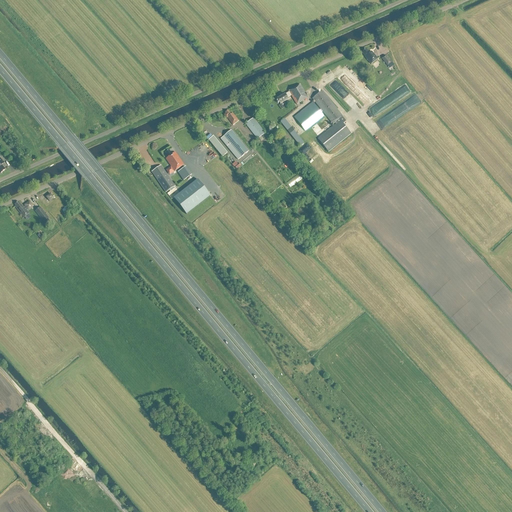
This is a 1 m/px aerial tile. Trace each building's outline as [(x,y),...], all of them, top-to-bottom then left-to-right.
[(369,54),(366,50),(362,53),(365,57),(365,58),(371,65),(377,59),(371,52),(369,54)] [(387,66),(392,63),(386,55),(381,59),(387,66)] [(335,79),(329,85),(343,98),(348,92),(335,79)] [(308,98),(300,85),(296,87),(289,92),(277,99),(280,105),(288,100),(287,99),(291,96),(297,105),(308,98)] [(376,115),(412,93),(407,87),(372,108),(376,115)] [(312,99),(321,110),(322,112),(333,125),(334,123),(336,125),(318,139),(328,152),(351,134),(343,124),(340,121),(339,120),(342,117),(322,91),(312,99)] [(372,101),(376,104),(381,98),(378,95),(372,101)] [(324,116),(321,113),(319,111),(313,103),(294,118),(305,131),(324,116)] [(231,115),(228,111),(225,113),(226,114),(224,115),(226,119),(227,118),(233,126),(238,121),(233,114),(231,115)] [(257,139),(264,134),(253,119),(246,124),(257,139)] [(300,147),(303,144),(304,143),(285,119),(280,122),(300,147)] [(230,132),(221,139),(238,160),(248,152),(234,134),(233,135),(230,132)] [(222,157),(227,153),(211,133),(206,137),(222,157)] [(172,155),(169,150),(165,153),(166,154),(165,155),(167,158),(166,159),(171,167),(166,170),(169,175),(177,170),(184,165),(175,153),(172,155)] [(184,165),(177,170),(184,180),(191,175),(184,165)] [(165,193),(175,187),(161,166),(151,172),(165,193)] [(287,183),(290,188),(302,179),(298,174),(287,183)] [(198,180),(173,198),(186,215),(210,196),(198,180)] [(49,193),(45,198),(48,202),(53,197),(49,193)] [(29,214),(26,210),(27,209),(28,211),(34,207),(29,201),(24,205),(25,207),(24,207),(23,206),(22,206),(18,202),(15,205),(16,206),(15,207),(24,218),(25,218),(27,220),(30,217),(28,215),(29,214)] [(287,208),(282,204),(278,208),(282,212),(287,208)] [(47,227),(52,223),(40,207),(35,211),(45,224),(47,227)]
